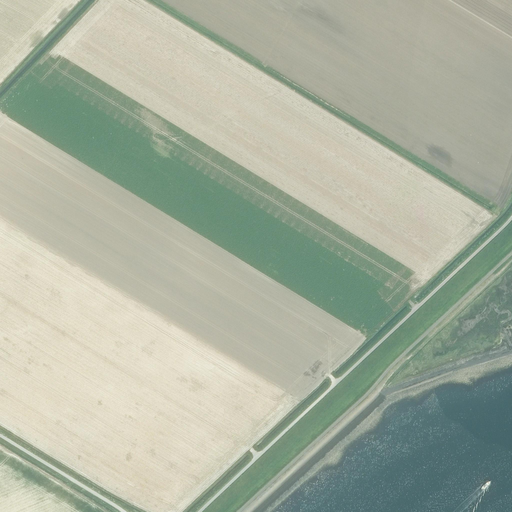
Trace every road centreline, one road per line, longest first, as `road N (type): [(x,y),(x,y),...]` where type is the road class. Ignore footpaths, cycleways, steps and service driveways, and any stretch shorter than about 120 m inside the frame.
road 1 (unclassified): [(198,511),(511,217)]
road 2 (unclassified): [(123,511),(0,436)]
